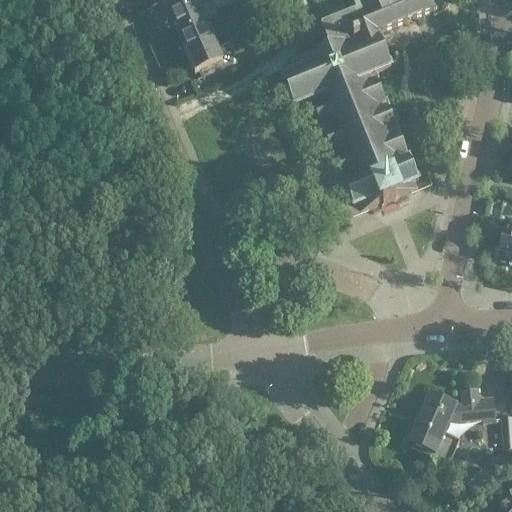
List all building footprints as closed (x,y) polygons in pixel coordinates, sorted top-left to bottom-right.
[(161,0),(166,11),(173,28),(188,61),(188,62),(189,64),(193,73),(194,76),(222,63),(217,52),(232,46),(220,18),(205,24),(197,7),(212,1),(211,0),(161,0)] [(381,34),(395,28),(385,4),(380,6),(377,0),(346,0),(351,12),(356,10),(358,15),(323,29),(325,36),(307,44),(313,59),(292,67),(295,75),(281,81),(293,111),(309,104),(324,140),(318,143),(323,154),(329,152),(335,166),(329,169),(334,181),(340,178),(351,207),(343,210),(344,211),(348,221),(380,208),(381,210),(397,203),(397,201),(429,188),(424,178),(416,181),(411,169),(394,125),(399,123),(394,112),(388,114),(374,77),(390,71),(379,43),(384,41),(381,34)] [(395,28),(403,25),(405,29),(416,25),(414,20),(432,13),(426,0),(377,0),(380,6),(385,4),(395,28)] [(250,4),(236,9),(240,20),(255,14),(250,4)] [(511,225),(505,224),(503,236),(502,236),(498,255),(503,256),(501,263),(508,265),(509,268),(511,268),(511,225)] [(157,292),(143,281),(135,291),(149,304),(157,292)] [(429,396),(419,419),(407,446),(449,464),(457,445),(443,438),(449,425),(481,422),(482,426),(495,425),(493,401),(477,402),(476,392),(460,394),(462,408),(456,408),(429,396)] [(511,420),(500,421),(504,458),(511,457),(511,420)]
